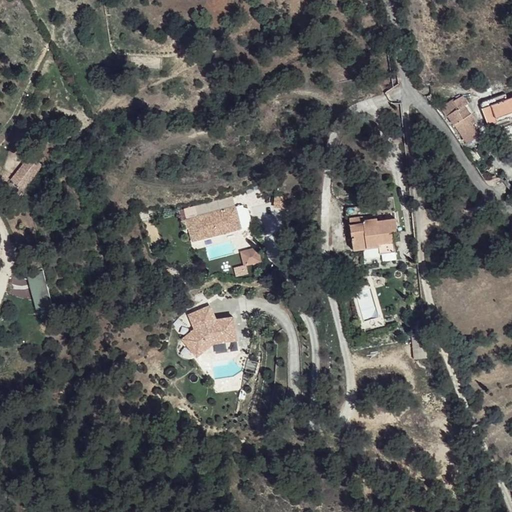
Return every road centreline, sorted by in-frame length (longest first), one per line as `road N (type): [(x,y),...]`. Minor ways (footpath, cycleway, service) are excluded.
road 1 (unknown): [(277,230),(314,314),(324,410),(343,411),(351,389),(330,244),(334,157),(354,111),(376,98),(414,94),(435,300),(511,499)]
road 2 (residential): [(511,207),(496,203),(414,94),(387,0)]
